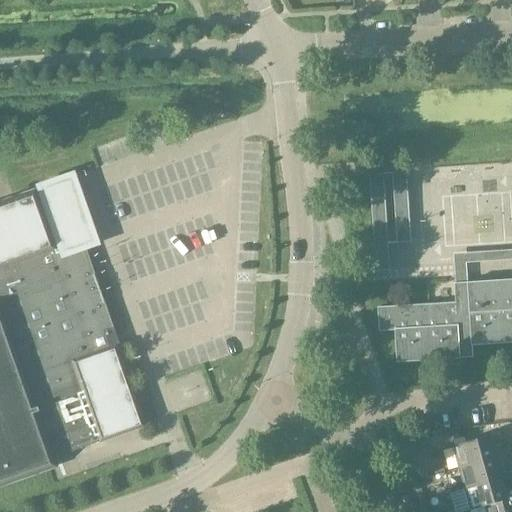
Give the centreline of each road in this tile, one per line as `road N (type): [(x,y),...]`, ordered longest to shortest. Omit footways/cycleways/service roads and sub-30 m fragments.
road 1 (unclassified): [(268,397),(293,328),(301,257),(279,46)]
road 2 (residential): [(279,46),(511,31)]
road 3 (unclassified): [(117,511),(198,480),(242,440),(268,397)]
road 4 (residential): [(350,448),(390,404),(506,390)]
